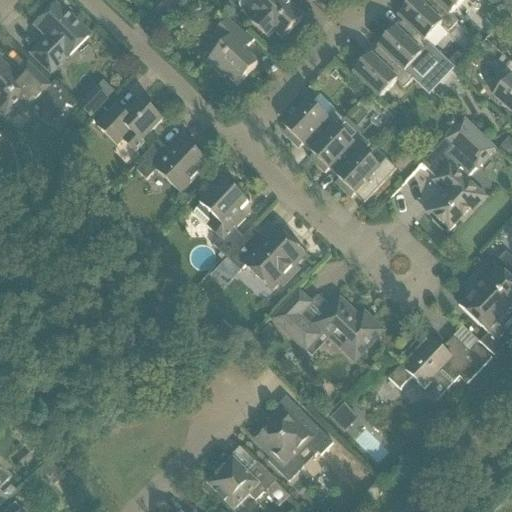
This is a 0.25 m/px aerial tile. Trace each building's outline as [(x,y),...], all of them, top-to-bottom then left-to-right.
[(166,24),(180,9),(185,3),(181,0),(166,0),(154,13),(166,24)] [(282,41),(303,19),(282,0),(263,0),(252,12),(256,17),(250,23),(267,40),(274,33),(282,41)] [(405,11),(398,18),(403,23),(403,22),(425,43),(440,26),(448,34),(458,24),(450,16),(450,17),(431,0),(415,0),(415,1),(413,0),(408,0),(401,8),(405,11)] [(431,0),(450,17),(450,16),(465,0),(473,8),(480,0),(431,0)] [(66,19),(53,7),(32,28),(44,40),(40,44),(29,56),(49,75),(65,60),(66,61),(89,37),(68,17),(66,19)] [(237,88),(257,67),(243,53),(252,44),(237,30),(228,20),(213,35),(225,46),(207,65),(223,81),(226,78),(237,88)] [(403,22),(403,23),(395,31),(391,28),(381,39),(385,42),(379,49),(405,73),(413,80),(430,96),(431,95),(427,91),(440,78),(441,79),(451,68),(454,70),(425,43),(403,22)] [(405,73),(379,49),(370,58),(366,54),(356,65),(360,68),(353,75),(380,100),(395,83),(403,91),(413,80),(405,73)] [(511,64),(510,63),(501,74),(509,81),(493,98),(506,109),(511,114),(511,64)] [(53,84),(48,88),(40,80),(26,66),(13,78),(0,64),(0,113),(4,117),(17,105),(25,113),(36,102),(43,109),(41,112),(57,122),(59,118),(60,118),(66,107),(72,110),(72,111),(76,107),(53,84)] [(95,90),(78,108),(82,111),(90,119),(91,119),(108,101),(95,90)] [(162,122),(140,101),(125,117),(115,108),(102,122),(97,128),(117,148),(122,143),(135,155),(144,145),(142,143),(148,137),(162,122)] [(326,120),(310,104),(285,130),(292,137),(288,140),(299,150),(302,147),(312,155),(336,129),(344,122),(334,112),(326,120)] [(452,119),(448,123),(448,128),(453,132),(459,125),(452,119)] [(448,137),(421,167),(422,167),(434,178),(436,180),(433,183),(436,186),(448,197),(442,203),(440,201),(427,215),(433,221),(432,222),(443,232),(444,231),(447,235),(460,221),(463,224),(480,205),(485,200),(473,188),(466,181),(476,171),(477,172),(496,152),(480,137),(463,121),(459,125),(453,132),(448,137)] [(352,144),(336,129),(312,155),(318,161),(314,165),(325,175),(328,171),(338,180),(362,154),(363,154),(370,146),(360,137),(352,144)] [(208,166),(191,150),(195,147),(183,135),(167,152),(158,143),(143,159),(146,162),(136,173),(146,182),(156,172),(180,196),(194,181),(208,166)] [(510,158),(511,155),(511,143),(508,140),(499,150),(510,158)] [(378,169),(363,154),(362,154),(338,180),(344,186),(340,190),(351,200),(355,196),(364,205),(378,191),(396,171),(386,161),(378,169)] [(38,187),(47,178),(47,177),(32,162),(26,169),(34,177),(31,180),(38,187)] [(225,258),(234,248),(243,239),(235,231),(245,220),(239,214),(247,204),(224,182),(200,207),(193,215),(206,227),(220,240),(213,247),(225,258)] [(234,248),(225,258),(240,273),(246,267),(270,290),(276,283),(282,288),(299,271),(293,266),(302,256),(277,233),(266,245),(251,230),(248,234),(243,239),(234,248)] [(157,256),(158,249),(153,244),(144,252),(152,261),(157,256)] [(511,313),(511,282),(511,260),(505,254),(494,266),(497,269),(481,285),(479,283),(457,307),(488,334),(479,344),(494,358),(504,348),(498,342),(511,327),(511,321),(508,318),(511,313)] [(309,306),(298,295),(272,322),(305,353),(323,334),(355,364),(383,334),(369,320),(364,325),(339,302),(331,310),(317,297),(309,306)] [(228,349),(238,339),(225,324),(214,335),(228,349)] [(269,328),(260,336),(267,343),(276,335),(269,328)] [(491,360),(477,347),(479,344),(463,329),(446,347),(449,350),(446,354),(433,341),(425,350),(422,346),(388,381),(400,391),(411,379),(424,391),(441,373),(454,385),(459,379),(467,386),(491,360)] [(344,406),(332,419),(348,433),(360,419),(344,406)] [(5,412),(5,418),(9,422),(12,422),(15,423),(19,419),(19,415),(19,413),(16,408),(10,408),(5,412)] [(293,458),(306,444),(320,457),(332,445),(298,411),(289,420),(282,412),(271,423),(269,420),(264,421),(261,424),(261,428),(264,431),(253,441),(272,459),(268,463),(288,483),(303,468),(293,458)] [(207,482),(200,489),(214,502),(218,498),(232,511),(248,497),(251,500),(259,500),(275,484),(270,479),(256,465),(248,473),(235,461),(233,462),(211,485),(207,482)] [(48,467),(40,474),(48,482),(55,475),(58,473),(50,465),(48,467)] [(374,503),(382,495),(374,487),(366,495),(374,503)]
